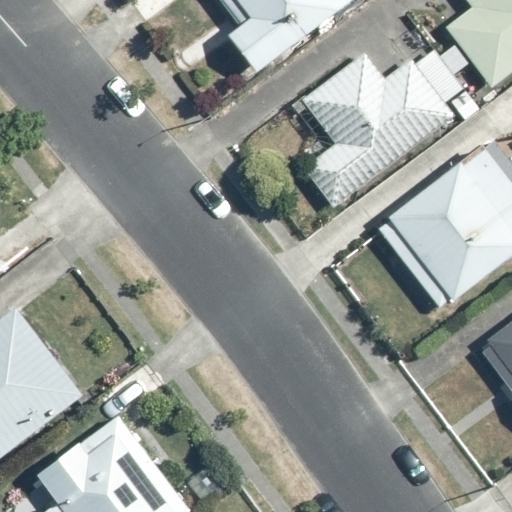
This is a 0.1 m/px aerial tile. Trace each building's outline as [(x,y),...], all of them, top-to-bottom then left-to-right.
[(345,0),(226,0),(242,20),(220,37),(249,74),(345,0)] [(511,0),(463,0),(470,8),(443,28),(488,86),(511,67),(511,0)] [(335,82),(274,124),(332,208),(474,110),(402,6),(321,63),(335,82)] [(511,249),(511,176),(480,134),(375,215),(443,303),(511,249)] [(0,452),(74,397),(10,310),(0,316),(0,452)] [(511,314),(471,344),(511,399),(511,314)] [(183,511),(186,510),(112,413),(30,475),(53,505),(43,511),(183,511)]
